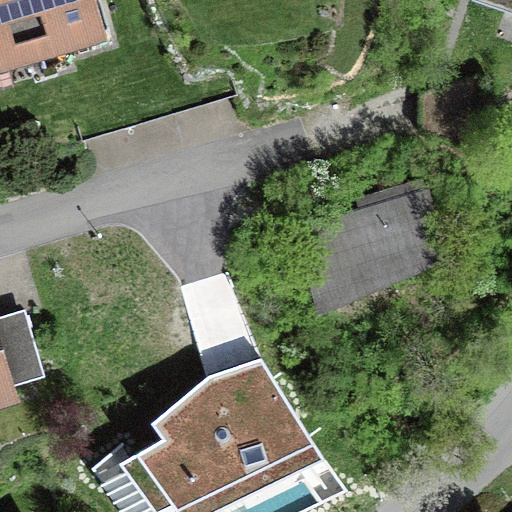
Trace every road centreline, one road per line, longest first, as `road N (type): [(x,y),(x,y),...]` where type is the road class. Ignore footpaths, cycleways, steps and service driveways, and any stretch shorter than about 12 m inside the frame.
road 1 (residential): [(0,228),(363,121)]
road 2 (residential): [(413,511),(511,423)]
